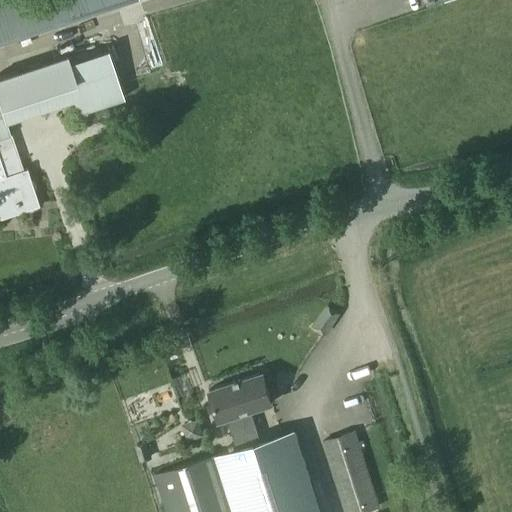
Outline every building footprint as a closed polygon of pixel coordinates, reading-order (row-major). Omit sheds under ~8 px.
[(0,0),(0,37),(30,28),(31,29),(117,0),(0,0)] [(122,96),(106,48),(69,61),(66,52),(0,74),(0,217),(38,204),(26,168),(21,170),(4,120),(74,96),(79,111),(122,96)] [(327,306),(314,324),(325,332),(338,314),(327,306)] [(236,447),(155,474),(166,511),(320,511),(294,429),(260,440),(250,409),(271,403),(262,372),(209,389),(219,419),(227,417),(236,447)] [(345,511),(362,511),(366,511),(376,511),(375,508),(379,506),(354,430),(322,441),(345,511)]
